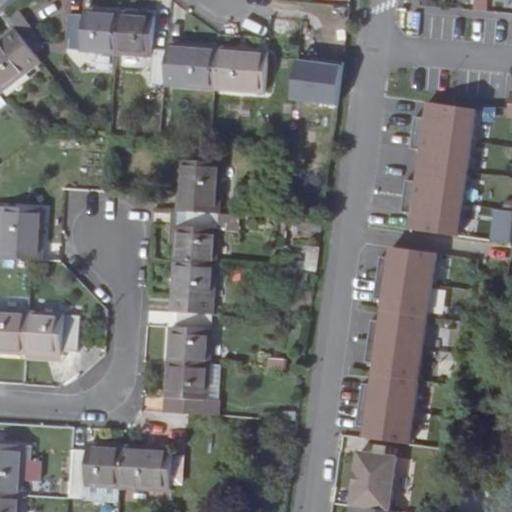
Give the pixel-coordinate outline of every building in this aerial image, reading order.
[(65,19),(62,54),(113,58),(116,19),(79,17),(79,19),(65,19)] [(148,60),(147,85),(162,86),(164,53),(149,52),(150,21),(116,19),(113,58),(148,60)] [(6,40),(3,38),(0,40),(0,87),(38,59),(17,31),(6,40)] [(164,53),(162,86),(213,88),(215,53),(181,51),(181,53),(164,53)] [(249,55),(215,53),(213,88),(263,91),(264,59),(249,58),(249,55)] [(462,119),(422,113),(404,236),(444,241),(462,119)] [(218,165),(182,163),(179,212),(181,212),(215,214),(218,165)] [(0,254),(32,257),(38,257),(41,206),(4,204),(2,238),(0,238),(0,254)] [(172,212),(170,244),(176,244),(178,229),(180,229),(181,212),(179,212),(172,212)] [(224,231),(236,232),(236,215),(215,214),(181,212),(180,229),(178,229),(176,244),(175,262),(212,264),(214,228),(224,228),(224,231)] [(425,258),(385,253),(365,437),(405,442),(425,258)] [(173,298),(175,298),(175,313),(209,315),(212,264),(175,262),(173,298)] [(170,330),(168,363),(206,365),(209,315),(175,313),(174,330),(170,330)] [(0,320),(0,358),(25,360),(28,322),(0,320)] [(60,359),(76,359),(77,324),(28,322),(25,360),(60,362),(60,359)] [(253,368),(264,368),(266,358),(254,358),(253,368)] [(281,370),(282,359),(266,358),(264,368),(281,370)] [(169,399),(168,413),(203,416),(206,365),(168,363),(166,399),(169,399)] [(206,368),(204,416),(218,417),(220,369),(206,368)] [(34,448),(0,446),(0,497),(32,499),(33,484),(51,485),(52,464),(34,463),(34,448)] [(349,503),(390,508),(397,451),(356,446),(349,503)] [(95,503),(97,488),(131,490),(134,451),(98,449),(98,453),(84,452),(81,502),(95,503)] [(182,492),(183,454),(134,451),(131,490),(182,492)] [(0,511),(31,511),(32,499),(0,497),(0,511)] [(398,511),(399,509),(390,508),(349,503),(348,511),(398,511)]
